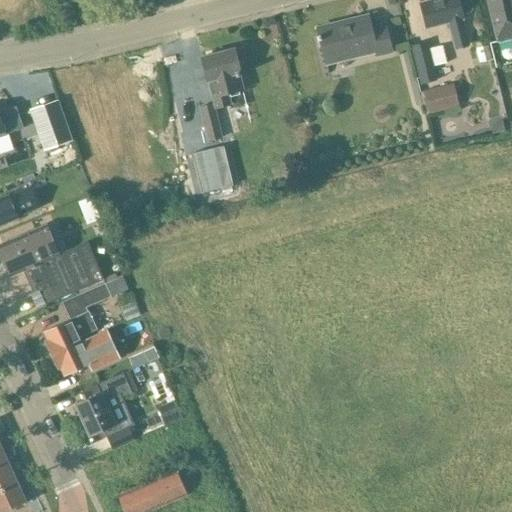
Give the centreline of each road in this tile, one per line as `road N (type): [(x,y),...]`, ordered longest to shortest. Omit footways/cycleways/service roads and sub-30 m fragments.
road 1 (unclassified): [(0,60),(262,0)]
road 2 (residential): [(73,511),(0,337)]
